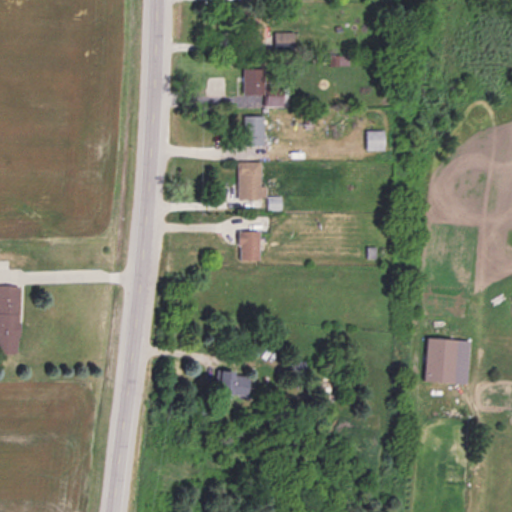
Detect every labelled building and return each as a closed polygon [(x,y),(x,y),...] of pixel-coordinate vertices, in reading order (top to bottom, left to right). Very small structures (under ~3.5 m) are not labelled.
[(244,9),(244,44),(265,44),(265,9),(244,9)] [(265,93),(265,103),(285,104),(285,78),(265,77),(265,66),(244,66),(243,92),(265,93)] [(263,113),(241,113),(241,143),(263,143),(263,113)] [(385,129),(367,129),(367,147),(385,147),(385,129)] [(263,159),(238,159),(238,196),(263,196),(263,159)] [(238,258),(260,258),(260,228),(238,228),(238,258)] [(18,283),(0,283),(0,343),(18,344),(18,283)] [(455,380),(457,336),(427,335),(425,379),(455,380)] [(221,392),(251,392),(251,369),(221,369),(221,392)]
